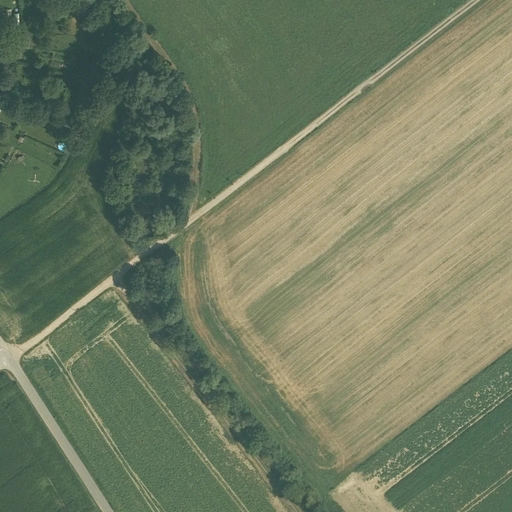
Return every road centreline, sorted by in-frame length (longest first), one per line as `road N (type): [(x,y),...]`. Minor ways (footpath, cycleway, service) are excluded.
road 1 (track): [(473,0),(198,215)]
road 2 (residential): [(8,359),(107,511)]
road 3 (track): [(113,279),(8,359)]
